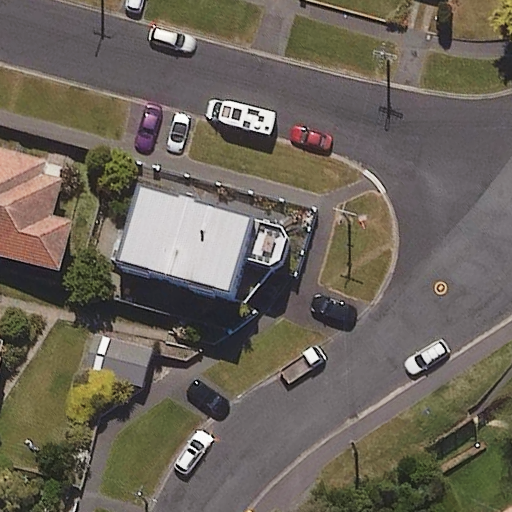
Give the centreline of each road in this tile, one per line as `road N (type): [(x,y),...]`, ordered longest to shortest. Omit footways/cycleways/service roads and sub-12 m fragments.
road 1 (residential): [(0,22),(511,157)]
road 2 (residential): [(511,249),(396,346),(243,447),(197,511)]
